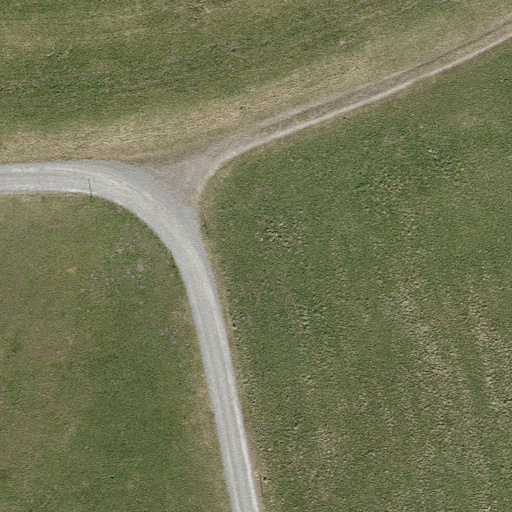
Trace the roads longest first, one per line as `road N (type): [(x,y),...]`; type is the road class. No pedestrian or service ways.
road 1 (track): [(248,511),(200,280),(163,215),(105,180),(0,181)]
road 2 (track): [(138,193),(511,27)]
